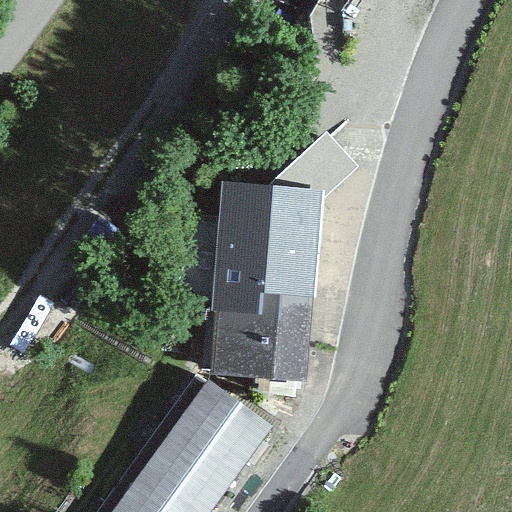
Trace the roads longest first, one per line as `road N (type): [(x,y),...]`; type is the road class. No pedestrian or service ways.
road 1 (unclassified): [(463,0),(401,185),(352,386),(271,511)]
road 2 (track): [(220,0),(0,333)]
